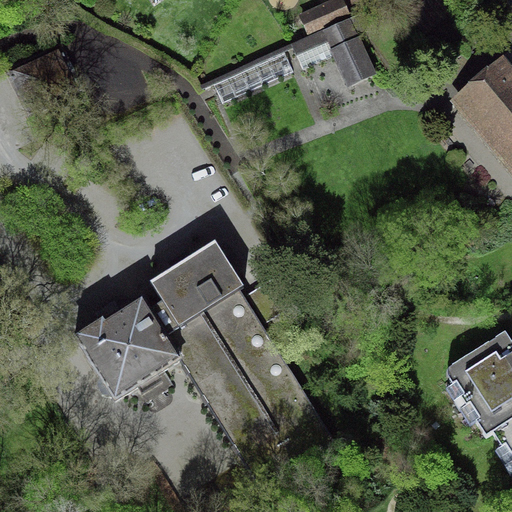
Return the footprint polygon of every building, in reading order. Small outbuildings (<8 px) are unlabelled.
[(453,13),(442,0),(426,0),(406,16),(423,38),(439,25),(453,13)] [(339,2),(301,19),(309,35),(347,18),(343,10),(339,2)] [(293,49),(302,70),(335,55),(349,85),(361,80),(374,74),(360,43),(357,44),(352,33),(366,27),(361,16),(292,47),(293,49)] [(60,46),(16,67),(28,91),(38,113),(82,91),(60,46)] [(223,105),(294,73),(289,62),(284,53),(214,85),(223,105)] [(511,157),(511,80),(502,69),(464,101),(511,157)] [(161,304),(149,312),(142,301),(124,312),(106,323),(104,319),(74,338),(99,379),(97,389),(102,397),(112,398),(115,403),(131,393),(140,408),(174,387),(165,372),(180,362),(261,491),(336,444),(262,327),(240,292),(244,290),(216,246),(151,287),(161,304)] [(266,285),(248,296),(265,325),(303,300),(285,273),(266,285)] [(485,439),(511,421),(511,345),(505,335),(453,368),(453,369),(449,371),(447,375),(448,379),(449,383),(453,387),(447,391),(455,404),(454,404),(460,412),(470,428),(476,424),(485,439)] [(511,421),(485,439),(486,440),(493,435),(502,450),(496,453),(505,468),(505,469),(511,477),(511,478),(511,421)]
